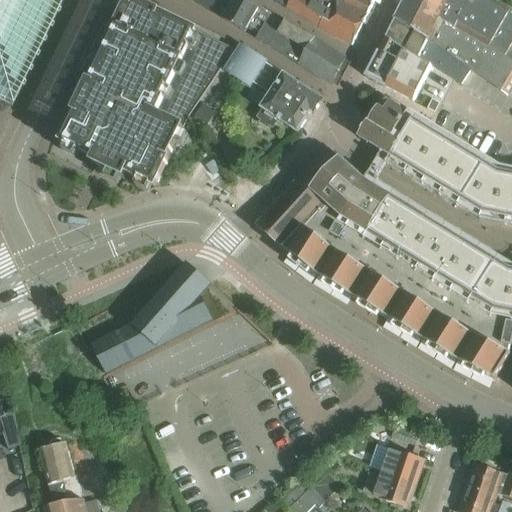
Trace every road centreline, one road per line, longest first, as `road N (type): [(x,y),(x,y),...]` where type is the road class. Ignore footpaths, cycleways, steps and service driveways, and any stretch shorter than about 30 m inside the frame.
road 1 (unclassified): [(511,419),(290,294),(227,237),(193,225),(165,221),(40,264)]
road 2 (residential): [(40,264),(16,192),(26,147),(94,0)]
